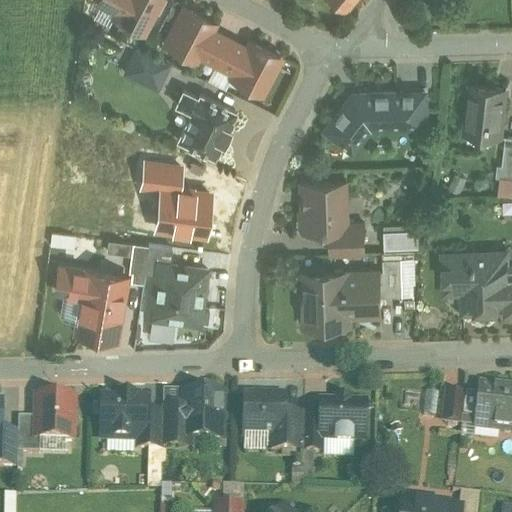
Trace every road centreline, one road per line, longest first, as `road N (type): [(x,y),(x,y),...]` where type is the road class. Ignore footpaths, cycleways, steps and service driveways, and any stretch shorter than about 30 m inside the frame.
road 1 (residential): [(341,51),(305,98),(267,183),(245,290),(243,364)]
road 2 (residential): [(243,364),(511,356)]
road 3 (residential): [(0,371),(243,364)]
road 4 (residential): [(341,51),(511,46)]
road 5 (residential): [(228,0),(341,51)]
